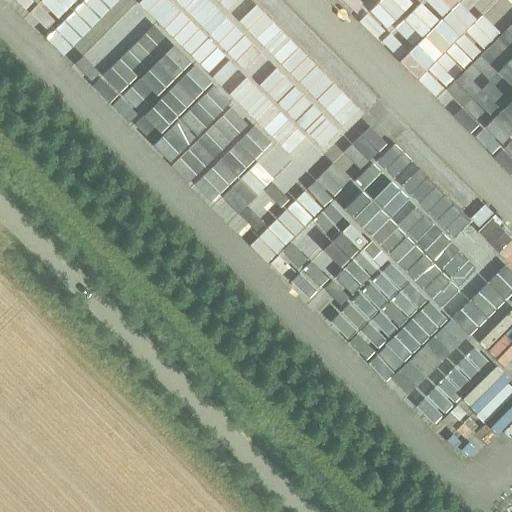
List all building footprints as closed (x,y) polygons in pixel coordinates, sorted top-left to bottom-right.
[(73,52),(120,0),(88,0),(55,36),(73,52)] [(256,0),(158,0),(150,8),(262,119),(241,140),(258,157),(280,136),(313,168),(327,154),(323,150),(365,108),(256,0)] [(344,0),(361,12),(368,2),(365,0),(344,0)] [(391,0),(408,14),(420,0),(391,0)] [(428,0),(442,15),(459,0),(428,0)] [(382,1),(363,21),(381,39),(400,19),(382,1)] [(384,41),(401,60),(440,25),(422,6),(384,41)] [(439,99),(511,167),(511,25),(490,49),(469,29),(440,60),(458,78),(439,99)] [(423,79),(442,60),(423,42),(405,61),(423,79)] [(116,68),(99,85),(113,99),(130,82),(116,68)] [(138,124),(175,160),(194,141),(157,105),(138,124)] [(222,155),(240,137),(221,118),(203,136),(222,155)] [(432,336),(490,275),(464,251),(485,228),(394,142),(338,200),(397,257),(386,269),(345,230),(329,246),(308,227),(290,246),(303,272),(283,253),(274,263),(312,299),(350,259),(358,267),(363,276),(350,290),(360,299),(351,303),(333,322),(351,338),(412,275),(437,299),(429,303),(392,341),(430,377),(467,338),(463,328),(458,323),(432,336)] [(233,221),(252,203),(235,185),(216,203),(233,221)] [(475,214),(482,225),(498,214),(490,203),(475,214)] [(499,242),(511,228),(503,220),(491,235),(499,242)] [(478,346),(432,393),(449,410),(496,363),(478,346)] [(477,406),(508,375),(500,367),(469,397),(477,406)] [(497,432),(507,426),(505,423),(511,417),(511,387),(481,409),(497,432)]
